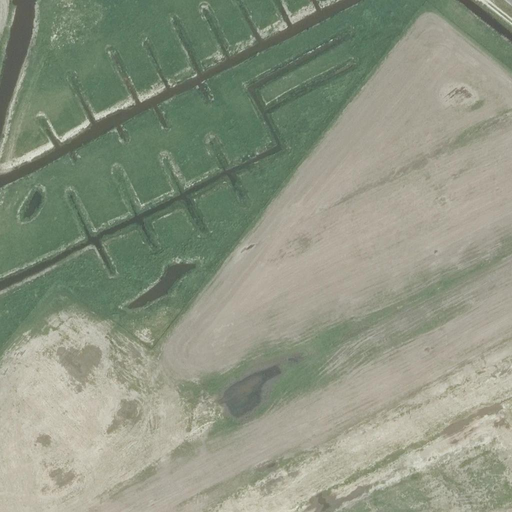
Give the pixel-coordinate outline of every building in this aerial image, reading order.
[(367,95),(344,125),(511,257),(511,170),(398,80),(379,104),(367,95)] [(511,298),(339,162),(237,290),(511,508),(511,298)] [(19,401),(0,425),(0,483),(15,496),(44,460),(30,449),(43,433),(50,438),(56,430),(19,401)] [(227,464),(189,511),(191,511),(206,511),(238,472),(227,464)] [(149,510),(146,511),(163,511),(150,501),(146,507),(149,510)]
